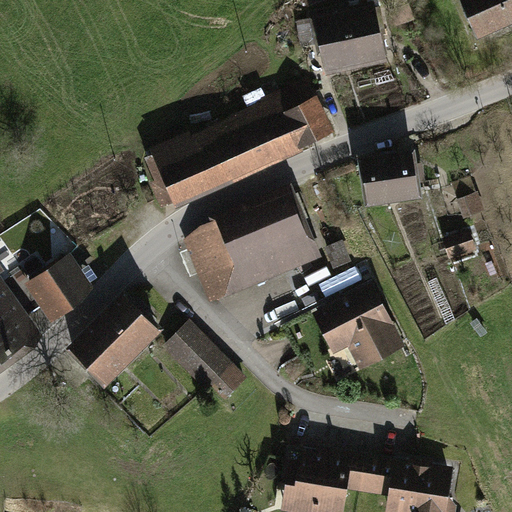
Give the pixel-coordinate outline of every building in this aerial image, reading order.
[(511,0),(465,0),(479,32),(511,17),(511,0)] [(378,8),(320,19),(330,65),(380,56),(375,30),(382,29),(378,8)] [(284,149),(305,143),(289,110),(312,99),(304,85),(264,105),(284,149)] [(312,99),(289,110),(305,143),(328,132),(312,99)] [(264,105),(158,152),(158,154),(147,159),(154,175),(165,169),(169,177),(178,197),(284,149),(264,105)] [(363,161),(369,200),(418,193),(412,154),(363,161)] [(178,197),(169,177),(153,184),(162,204),(178,197)] [(287,194),(242,213),(265,272),(311,254),(287,194)] [(476,194),(459,200),(465,214),(481,208),(476,194)] [(242,213),(203,228),(209,243),(196,248),(204,270),(217,264),(227,288),(265,272),(242,213)] [(468,232),(446,239),(451,254),(473,247),(468,232)] [(335,264),(348,258),(341,242),(328,248),(335,264)] [(67,257),(30,281),(55,317),(78,301),(88,289),(67,257)] [(0,266),(0,368),(14,359),(9,352),(28,339),(21,331),(29,326),(0,285),(0,268),(1,268),(0,266)] [(348,300),(320,314),(336,345),(350,338),(362,361),(398,343),(373,294),(357,302),(355,300),(353,299),(350,299),(348,300)] [(126,295),(100,321),(131,352),(157,327),(126,295)] [(100,321),(73,347),(104,378),(131,352),(100,321)] [(189,322),(167,344),(208,386),(230,365),(189,322)] [(291,462),(288,483),(298,484),(295,506),(335,511),(338,511),(344,484),(361,486),(366,455),(341,451),(340,458),(304,452),(301,464),(291,462)] [(366,455),(361,486),(389,491),(395,488),(397,491),(394,504),(406,506),(405,511),(449,511),(451,505),(444,495),(448,469),(366,455)]
